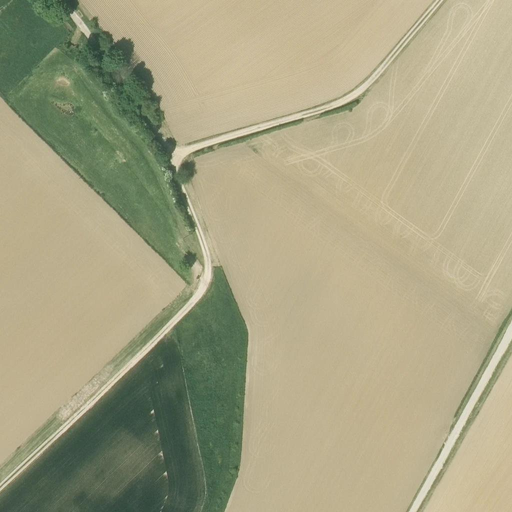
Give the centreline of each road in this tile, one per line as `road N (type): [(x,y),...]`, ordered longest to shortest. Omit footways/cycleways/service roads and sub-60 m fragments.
road 1 (track): [(174,148),(207,263),(205,286),(0,486)]
road 2 (track): [(174,148),(352,99),(439,0)]
road 3 (track): [(412,511),(511,324)]
road 4 (track): [(63,0),(174,148)]
